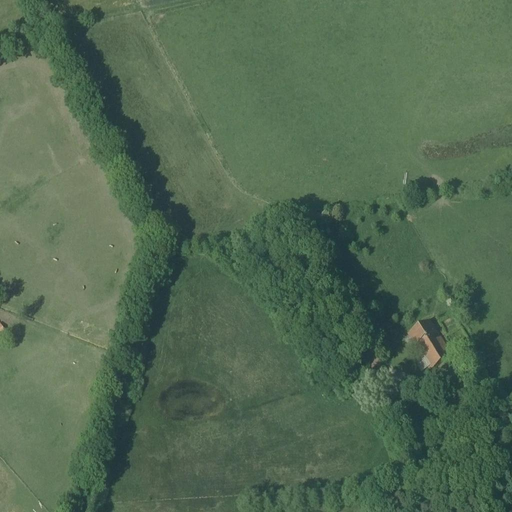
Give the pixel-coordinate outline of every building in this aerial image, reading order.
[(361,340),(380,327),(370,312),(351,325),(361,340)] [(408,337),(416,348),(437,335),(429,323),(408,337)] [(437,335),(416,348),(431,372),(452,358),(437,335)] [(379,360),(363,356),(357,381),(372,385),(379,360)] [(387,416),(405,410),(401,399),(383,406),(387,416)]
